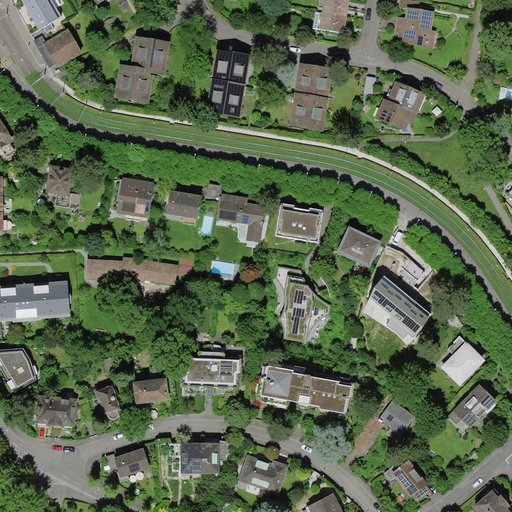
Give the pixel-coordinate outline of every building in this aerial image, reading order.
[(10,0),(14,5),(31,34),(39,30),(62,18),(50,0),(10,0)] [(345,0),(328,0),(326,13),(345,17),(346,12),(348,0),(345,0)] [(418,10),(419,2),(416,1),(406,0),(400,0),(399,8),(408,9),(406,19),(398,18),(396,26),(401,27),(400,30),(398,42),(427,47),(433,12),(418,10)] [(344,27),(345,17),(326,13),(324,29),(321,29),(320,29),(343,33),(344,27)] [(42,38),(35,41),(44,55),(50,66),(55,63),(57,66),(81,52),(68,31),(45,44),(42,38)] [(146,102),(151,72),(162,74),(167,43),(152,41),(138,39),(133,68),(122,67),(117,97),(146,102)] [(246,66),(247,57),(233,54),(219,52),(209,111),(238,116),(239,107),(240,107),(242,96),(240,95),(243,77),(245,77),(247,66),(246,66)] [(293,116),(292,125),(321,130),(330,70),(316,68),(302,66),(300,75),(299,74),(297,86),(299,86),(296,104),(294,104),(293,116)] [(367,77),(364,93),(372,95),(375,79),(367,77)] [(415,113),(416,113),(420,103),(417,102),(420,94),(423,95),(423,94),(397,83),(396,85),(394,91),(390,89),(385,100),(415,113)] [(384,111),(381,119),(378,118),(378,119),(404,129),(407,122),(411,123),(415,113),(385,100),(384,102),(381,110),(384,111)] [(1,128),(0,126),(0,147),(5,156),(14,150),(7,138),(9,137),(5,131),(3,132),(1,128)] [(26,153),(34,142),(27,137),(19,149),(25,153),(26,153)] [(32,157),(40,146),(34,142),(26,153),(32,157)] [(69,203),(75,204),(77,202),(78,195),(67,193),(71,171),(69,170),(69,169),(61,168),(61,169),(56,168),(51,168),(48,191),(57,192),(55,205),(69,208),(69,203)] [(118,200),(119,200),(118,212),(134,214),(140,177),(132,176),(132,181),(127,180),(123,179),(123,181),(120,180),(119,185),(120,186),(118,200)] [(140,177),(134,214),(148,217),(153,184),(149,184),(147,183),(148,178),(140,177)] [(170,192),(167,213),(197,218),(201,197),(178,193),(170,192)] [(247,240),(259,242),(262,225),(262,224),(263,222),(262,222),(265,208),(258,207),(246,205),(247,200),(222,196),(218,218),(250,223),(247,240)] [(309,212),(309,210),(298,209),(294,208),(294,210),(281,208),(281,206),(280,206),(275,236),(318,243),(323,213),(322,213),(322,215),(309,212)] [(373,254),(380,258),(385,248),(378,244),(379,243),(356,232),(350,229),(340,251),(369,264),(373,254)] [(130,263),(89,261),(89,266),(88,277),(128,280),(129,276),(132,276),(173,283),(176,267),(131,259),(130,263)] [(205,277),(210,278),(214,260),(208,259),(205,277)] [(276,277),(282,278),(284,267),(278,266),(276,277)] [(307,344),(316,292),(312,287),(307,282),(305,275),(285,272),(282,287),(280,288),(282,295),(283,303),(280,312),(277,319),(281,325),(282,333),(282,340),(307,344)] [(69,314),(67,284),(35,286),(24,287),(27,320),(40,319),(40,316),(69,314)] [(27,320),(24,287),(0,288),(0,342),(2,342),(0,319),(13,318),(13,321),(27,320)] [(391,289),(371,320),(382,327),(388,318),(403,328),(401,331),(413,339),(433,307),(422,300),(420,304),(414,300),(412,303),(400,295),(391,289)] [(467,344),(467,343),(462,338),(459,336),(453,342),(454,343),(448,349),(456,357),(451,361),(456,366),(450,373),(460,383),(480,362),(469,351),(471,349),(467,344)] [(203,347),(199,346),(198,356),(181,356),(180,373),(183,373),(182,386),(189,386),(197,386),(197,394),(207,394),(207,387),(213,387),(213,394),(223,395),(223,387),(238,388),(239,375),(241,375),(242,358),(225,357),(225,347),(220,347),(220,346),(215,345),(203,345),(203,347)] [(0,367),(15,392),(37,379),(30,360),(23,348),(0,349),(0,367)] [(113,356),(104,359),(108,373),(117,370),(113,356)] [(260,377),(256,398),(277,402),(277,405),(286,407),(287,400),(298,402),(297,405),(302,405),(319,409),(319,412),(336,415),(335,419),(349,422),(353,398),(356,399),(359,385),(349,383),(349,380),(314,373),(313,375),(306,374),(306,376),(304,376),(305,369),(277,364),(277,367),(266,365),(264,378),(260,377)] [(161,368),(163,379),(134,383),(137,403),(143,402),(175,397),(172,366),(161,368)] [(118,413),(117,409),(119,409),(120,408),(112,385),(96,390),(104,414),(107,413),(108,416),(109,418),(111,419),(112,419),(113,419),(115,419),(116,418),(117,417),(118,415),(118,414),(118,413)] [(454,411),(470,426),(495,401),(482,388),(479,385),(454,411)] [(397,396),(390,391),(350,446),(361,454),(370,442),(368,441),(382,421),(386,423),(401,434),(414,417),(398,405),(400,402),(395,398),(397,396)] [(40,396),(37,421),(38,421),(38,426),(47,427),(48,425),(50,425),(55,426),(58,398),(40,396)] [(72,425),(73,425),(76,400),(58,398),(55,426),(58,426),(62,426),(62,428),(72,429),(72,425)] [(78,400),(85,421),(93,418),(86,398),(78,400)] [(218,438),(208,438),(208,441),(206,441),(203,441),(203,443),(201,443),(201,472),(218,472),(218,460),(226,460),(229,442),(218,440),(218,438)] [(170,443),(172,458),(178,457),(179,460),(182,460),(182,474),(193,474),(193,472),(201,472),(201,443),(190,443),(182,443),(182,441),(170,443)] [(115,458),(114,454),(106,456),(110,469),(117,467),(119,471),(117,472),(120,482),(129,479),(128,474),(149,467),(143,449),(124,455),(115,458)] [(277,492),(286,466),(274,462),(273,465),(256,459),(248,457),(241,479),(239,478),(237,486),(245,489),(248,482),(277,492)] [(428,498),(434,494),(405,458),(397,465),(396,464),(384,473),(390,480),(396,476),(401,481),(412,495),(419,488),(428,498)] [(306,484),(312,489),(321,475),(314,470),(306,484)] [(511,511),(507,506),(509,504),(501,495),(499,496),(494,490),(480,502),(475,506),(479,511),(511,511)] [(341,511),(342,511),(336,502),(332,494),(306,507),(308,511),(341,511)]
